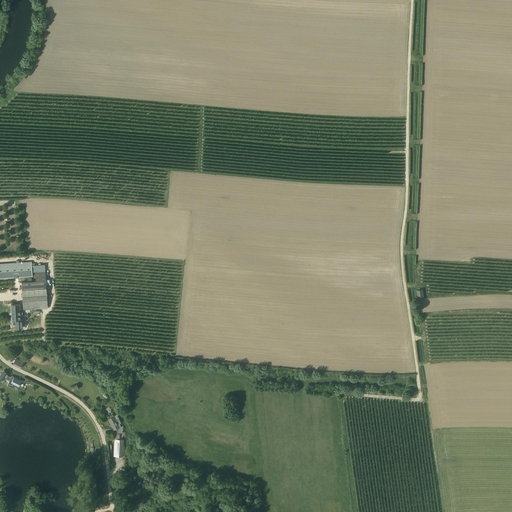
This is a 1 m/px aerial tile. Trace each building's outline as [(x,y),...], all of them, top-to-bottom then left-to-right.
[(32,262),(0,263),(0,279),(32,277),(32,272),(36,272),(35,263),(32,263),(32,262)] [(47,295),(46,280),(46,271),(35,272),(36,281),(22,282),(23,296),(24,310),(48,308),(47,295)] [(11,305),(12,316),(20,315),(19,304),(11,305)] [(24,362),(17,359),(13,365),(20,368),(24,362)] [(8,375),(9,374),(4,370),(0,375),(0,379),(3,381),(5,378),(8,375)] [(11,377),(8,375),(5,378),(9,381),(7,385),(13,387),(14,384),(22,388),(24,382),(11,375),(11,377)] [(113,432),(113,438),(119,439),(120,433),(119,433),(120,427),(121,427),(120,423),(121,423),(120,419),(117,420),(115,416),(114,416),(114,415),(112,414),(110,415),(110,417),(111,418),(108,419),(110,422),(110,423),(112,427),(114,430),(117,429),(117,433),(113,432)] [(115,456),(123,457),(123,455),(126,455),(126,449),(125,449),(125,446),(124,446),(124,440),(116,439),(115,456)]
